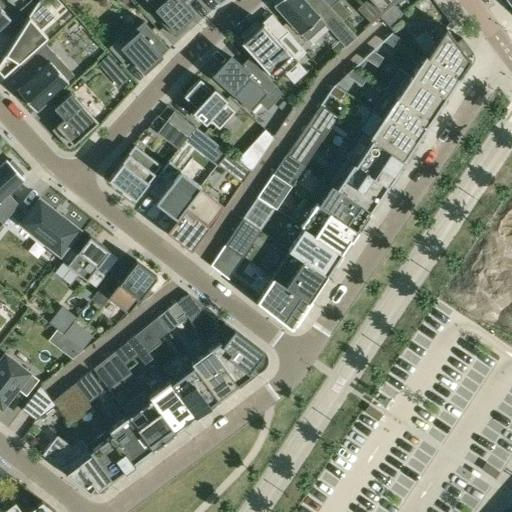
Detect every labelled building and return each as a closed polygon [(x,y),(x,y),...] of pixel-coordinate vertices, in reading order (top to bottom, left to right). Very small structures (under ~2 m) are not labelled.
[(40,0),(38,0),(0,59),(0,72),(3,76),(46,36),(40,29),(55,16),(40,0)] [(153,14),(174,37),(190,22),(187,19),(193,14),(182,1),(183,0),(145,0),(156,11),(153,14)] [(306,41),(325,25),(336,14),(322,0),(313,0),(308,4),(304,0),(277,0),(273,4),(306,41)] [(337,0),(330,7),(340,19),(348,12),(337,0)] [(371,0),(380,10),(390,0),(371,0)] [(0,1),(0,26),(13,15),(0,1)] [(400,13),(392,4),(379,16),(387,25),(400,13)] [(162,56),(160,54),(167,48),(143,21),(130,32),(133,35),(127,40),(124,37),(122,35),(110,45),(108,47),(125,66),(130,62),(129,62),(131,60),(143,73),(157,60),(162,56)] [(275,80),(284,72),(293,82),(306,70),(296,60),(305,52),(287,31),(278,40),(262,22),(259,25),(256,22),(240,36),(243,39),(240,41),(275,80)] [(445,27),(426,55),(426,56),(457,77),(469,59),(467,57),(472,53),(473,53),(461,37),(460,38),(456,41),(445,27)] [(356,37),(350,30),(338,40),(345,47),(356,37)] [(394,48),(400,39),(391,32),(382,40),(394,48)] [(32,77),(21,86),(17,90),(35,110),(74,75),(45,43),(21,65),(32,77)] [(372,50),(363,58),(377,67),(383,58),(372,50)] [(109,75),(118,67),(107,54),(98,62),(109,75)] [(410,76),(443,98),(457,77),(426,56),(426,55),(424,54),(410,76)] [(271,81),(249,57),(240,67),(230,58),(213,76),(250,110),(267,92),(264,89),(271,81)] [(396,97),(429,119),(443,98),(410,76),(398,68),(384,89),(385,90),(396,97)] [(356,71),(348,78),(361,86),(366,78),(356,71)] [(224,101),(226,99),(213,87),(211,89),(199,78),(183,96),(195,107),(191,111),(204,123),(209,119),(218,127),(234,110),(224,101)] [(372,110),(382,117),(416,139),(416,140),(429,120),(429,119),(396,97),(385,90),(372,110)] [(51,129),(68,148),(97,122),(69,91),(52,106),(63,118),(51,129)] [(320,104),(315,112),(333,124),(338,116),(320,104)] [(370,138),(402,159),(416,139),(382,117),(369,137),(370,138)] [(159,132),(178,147),(184,139),(186,137),(186,136),(167,121),(159,132)] [(206,135),(194,126),(186,136),(186,137),(184,139),(196,148),(206,135)] [(346,158),(386,184),(387,183),(389,184),(402,166),(399,164),(402,159),(370,138),(369,137),(362,133),(346,158)] [(160,165),(134,145),(108,179),(134,199),(160,165)] [(304,166),(309,159),(291,147),(286,154),(298,162),(304,166)] [(246,150),(238,160),(251,170),(257,160),(246,150)] [(225,170),(234,158),(226,152),(217,164),(225,170)] [(286,154),(280,163),(292,171),(294,168),(300,172),(304,166),(298,162),(286,154)] [(335,187),(369,209),(386,184),(346,158),(342,164),(347,168),(335,187)] [(0,218),(2,216),(0,214),(0,199),(7,192),(22,179),(22,180),(23,179),(20,175),(23,173),(12,160),(9,163),(6,159),(5,160),(5,161),(0,165),(0,218)] [(146,195),(155,202),(176,218),(199,187),(200,186),(168,162),(144,193),(146,195)] [(330,183),(317,203),(356,229),(369,209),(335,187),(330,183)] [(190,250),(209,225),(205,222),(214,211),(206,205),(212,198),(206,193),(199,187),(176,218),(165,231),(186,247),(190,250)] [(275,209),(282,200),(272,193),(266,203),(275,209)] [(21,224),(58,253),(59,254),(61,253),(60,252),(77,230),(78,231),(79,229),(77,228),(63,217),(55,210),(54,210),(40,199),(39,198),(37,199),(38,200),(21,222),(20,221),(19,223),(21,224)] [(340,253),(349,239),(350,240),(357,230),(356,229),(317,203),(316,202),(300,226),(302,228),(302,227),(340,253)] [(254,226),(260,230),(267,220),(249,208),(242,218),(254,226)] [(242,218),(233,232),(234,232),(245,240),(254,226),(242,218)] [(289,250),(326,274),(340,253),(302,227),(302,228),(288,249),(289,250)] [(95,286),(103,276),(94,269),(108,251),(109,250),(89,235),(78,249),(72,244),(60,259),(95,286)] [(239,255),(224,245),(210,265),(224,276),(239,255)] [(289,250),(272,276),(308,301),(326,274),(289,250)] [(118,283),(108,275),(90,299),(101,307),(108,298),(128,313),(134,304),(137,307),(149,292),(146,289),(156,276),(136,260),(128,269),(118,283)] [(290,327),(308,301),(272,276),(256,300),(290,327)] [(175,302),(168,308),(176,319),(184,313),(175,302)] [(157,317),(147,325),(152,331),(154,329),(159,336),(167,330),(157,317)] [(69,327),(63,334),(69,339),(82,349),(88,342),(69,327)] [(209,347),(211,349),(237,384),(251,373),(249,370),(252,366),(263,352),(233,329),(222,343),(218,340),(218,341),(209,347)] [(135,334),(126,341),(137,355),(146,349),(135,334)] [(83,350),(69,339),(62,348),(74,357),(83,350)] [(190,362),(192,365),(217,398),(237,384),(209,348),(190,362)] [(125,365),(114,351),(103,360),(114,376),(104,384),(110,391),(120,383),(121,384),(132,375),(125,365)] [(4,353),(0,358),(0,407),(1,408),(16,388),(26,396),(38,380),(4,353)] [(217,398),(192,365),(170,382),(195,415),(217,398)] [(89,371),(74,383),(86,399),(88,402),(104,390),(89,371)] [(149,398),(150,398),(174,430),(175,431),(176,430),(194,416),(194,417),(195,415),(170,382),(169,380),(148,395),(149,398)] [(70,425),(71,425),(70,423),(78,417),(73,410),(86,401),(92,409),(93,408),(88,402),(86,399),(74,383),(52,401),(55,405),(70,425)] [(36,420),(55,405),(52,401),(40,385),(21,409),(36,420)] [(174,430),(150,398),(149,398),(127,414),(128,414),(127,415),(151,447),(152,447),(174,431),(174,430)] [(108,429),(132,461),(134,460),(134,461),(137,458),(150,448),(151,447),(127,415),(126,416),(126,415),(109,428),(108,429)] [(108,429),(86,446),(110,478),(123,469),(124,470),(133,463),(132,462),(132,461),(108,429)] [(89,491),(90,490),(89,489),(92,485),(93,485),(96,489),(110,478),(86,446),(80,438),(71,445),(56,434),(41,454),(89,491)] [(22,511),(14,500),(1,510),(2,511),(49,511),(48,510),(50,506),(41,499),(23,511),(22,511)]
